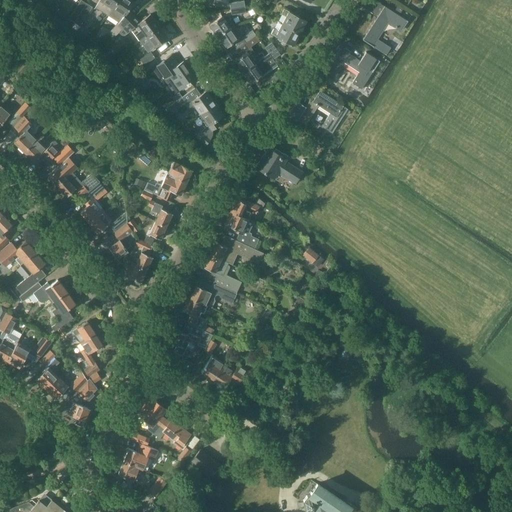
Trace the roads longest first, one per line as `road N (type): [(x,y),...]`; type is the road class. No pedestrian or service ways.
road 1 (residential): [(137,351),(222,162),(252,119)]
road 2 (residential): [(137,351),(70,247),(0,174)]
road 3 (residential): [(252,119),(296,78),(345,0)]
road 4 (residential): [(252,119),(185,26),(184,0)]
road 5 (residential): [(89,470),(137,351)]
road 6 (residential): [(89,470),(0,381)]
